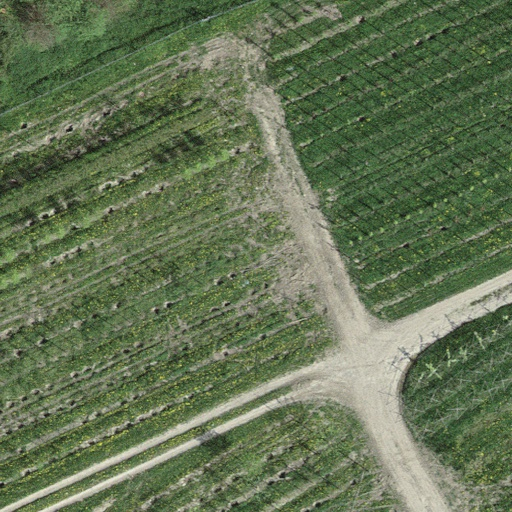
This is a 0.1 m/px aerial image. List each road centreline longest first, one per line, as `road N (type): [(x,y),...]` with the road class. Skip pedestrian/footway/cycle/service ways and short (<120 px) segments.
road 1 (track): [(23,511),(511,291)]
road 2 (track): [(437,511),(355,360)]
